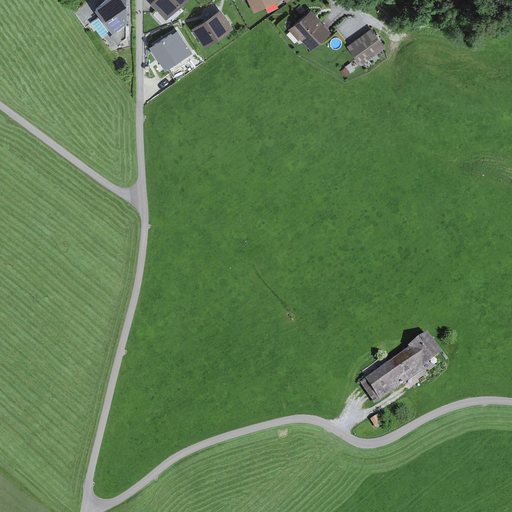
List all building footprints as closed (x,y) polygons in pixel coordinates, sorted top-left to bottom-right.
[(126,0),(105,0),(95,10),(113,34),(127,24),(126,0)] [(155,0),(151,4),(165,19),(187,0),(155,0)] [(279,1),(278,0),(246,0),(252,12),(279,1)] [(328,31),(309,8),(286,27),(305,50),(328,31)] [(193,28),(205,48),(233,30),(221,11),(193,28)] [(382,46),(368,27),(343,45),(357,64),(382,46)] [(167,71),(192,55),(183,40),(157,56),(167,71)] [(425,339),(358,387),(373,407),(440,359),(425,339)]
